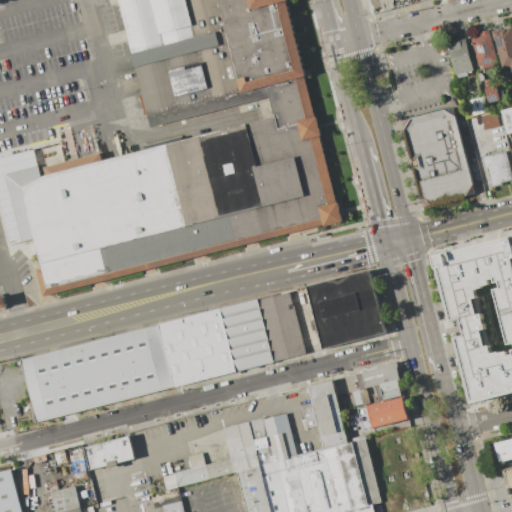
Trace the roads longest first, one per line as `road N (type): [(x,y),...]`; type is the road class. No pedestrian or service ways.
road 1 (primary): [(22,332),(293,266)]
road 2 (primary): [(386,245),(454,511)]
road 3 (residential): [(16,444),(244,385)]
road 4 (primary): [(410,239),(359,39)]
road 5 (residential): [(244,385),(411,342)]
road 6 (primary): [(478,511),(442,367)]
road 7 (primary): [(442,367),(410,239)]
